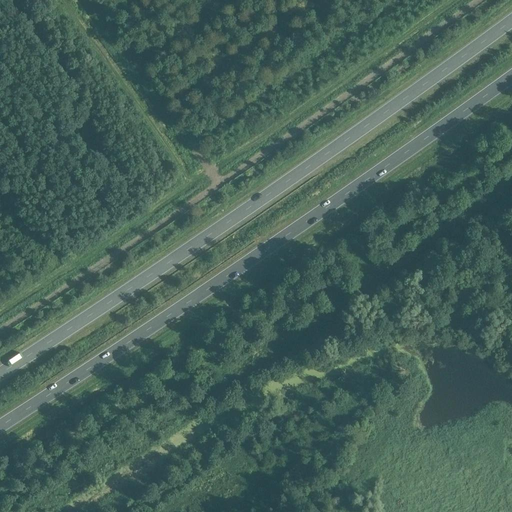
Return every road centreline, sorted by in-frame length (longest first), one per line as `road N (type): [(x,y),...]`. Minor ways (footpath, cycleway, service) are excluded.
road 1 (trunk): [(511,21),(0,374)]
road 2 (trunk): [(0,424),(511,77)]
